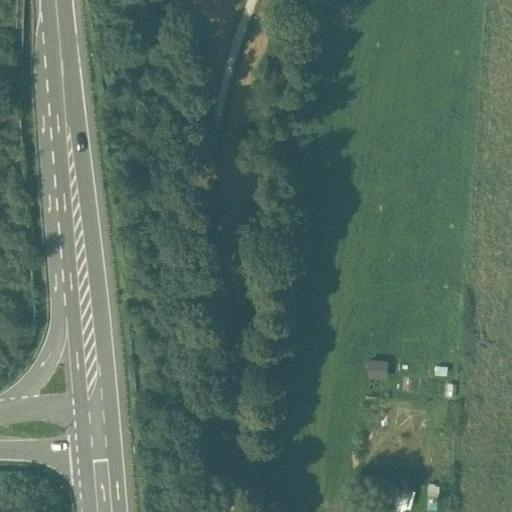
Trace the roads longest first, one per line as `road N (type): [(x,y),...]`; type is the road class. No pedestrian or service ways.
road 1 (primary): [(56,0),(80,273)]
road 2 (secondary): [(80,273),(41,369),(3,409)]
road 3 (primary): [(80,273),(90,408)]
